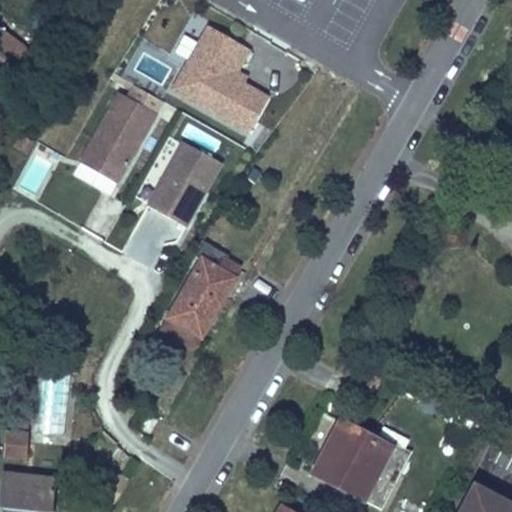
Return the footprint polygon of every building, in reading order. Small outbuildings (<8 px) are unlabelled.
[(268,101),(227,77),(243,49),(209,28),(172,91),(248,135),(268,101)] [(0,61),(14,73),(29,53),(0,30),(0,61)] [(273,94),(239,73),(251,53),(243,49),(227,77),(268,101),(273,94)] [(113,179),(153,113),(116,91),(77,158),(113,179)] [(14,147),(25,153),(32,142),(21,136),(14,147)] [(183,227),(219,165),(179,142),(143,204),(183,227)] [(165,320),(197,339),(231,281),(217,273),(222,264),(225,260),(200,245),(192,259),(198,263),(165,320)] [(231,281),(236,272),(222,264),(217,273),(231,281)] [(46,387),(42,407),(62,411),(67,392),(46,387)] [(25,433),(28,403),(13,401),(10,431),(25,433)] [(375,509),(401,463),(408,451),(391,441),(387,447),(336,416),(306,470),(375,509)] [(0,452),(22,455),(25,433),(10,431),(2,431),(0,452)] [(120,471),(129,476),(134,467),(124,462),(120,471)] [(111,508),(127,481),(108,470),(92,497),(111,508)] [(48,511),(53,479),(0,473),(0,511),(48,511)] [(446,511),(511,511),(511,498),(467,474),(446,511)]
